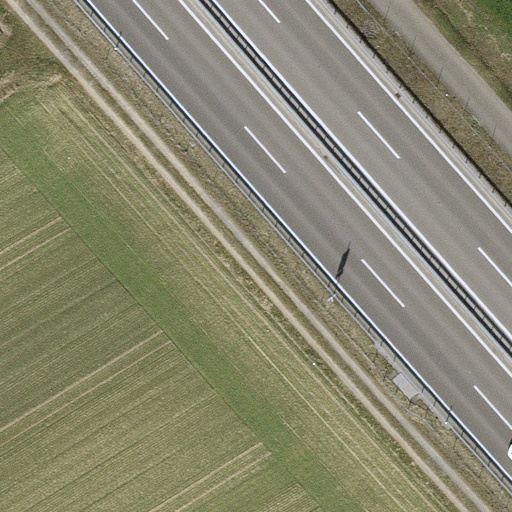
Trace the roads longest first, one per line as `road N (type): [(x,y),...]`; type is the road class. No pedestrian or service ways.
road 1 (track): [(25,0),(484,511)]
road 2 (trunk): [(137,0),(511,421)]
road 3 (trunk): [(511,279),(263,0)]
road 4 (track): [(387,0),(511,140)]
